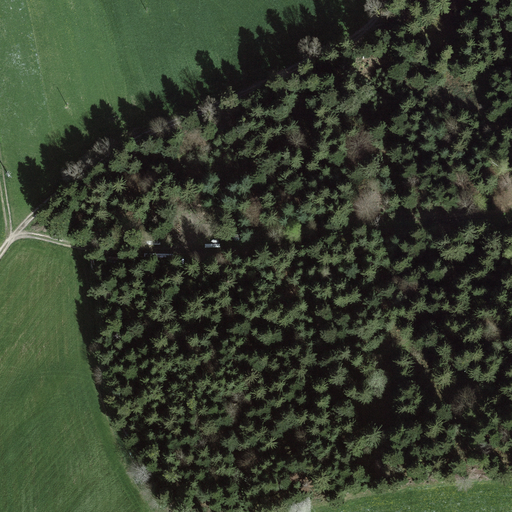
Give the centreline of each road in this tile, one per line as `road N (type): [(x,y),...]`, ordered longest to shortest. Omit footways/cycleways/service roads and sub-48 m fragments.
road 1 (track): [(511,206),(472,218),(175,254),(12,241)]
road 2 (track): [(0,257),(87,165),(343,53),(388,17),(393,0)]
